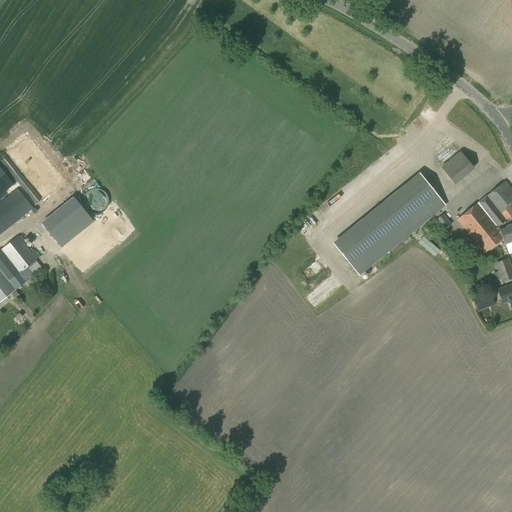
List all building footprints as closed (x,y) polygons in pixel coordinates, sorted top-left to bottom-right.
[(14,151),(8,156),(16,166),(42,199),(48,194),(22,161),(14,151)] [(7,157),(1,162),(9,172),(35,204),(41,200),(15,167),(7,157)] [(454,183),(461,178),(448,162),(441,167),(454,183)] [(0,194),(12,184),(0,168),(0,194)] [(419,172),(332,242),(359,276),(446,205),(419,172)] [(500,213),(509,206),(511,203),(511,190),(504,181),(456,220),(476,244),(481,240),(481,241),(497,227),(488,216),(496,209),(500,213)] [(42,220),(62,246),(95,220),(75,194),(42,220)] [(0,234),(25,214),(10,196),(0,203),(0,234)] [(496,209),(488,216),(497,227),(481,241),(481,240),(476,244),(484,253),(502,238),(504,244),(511,241),(511,209),(509,206),(500,213),(496,209)] [(451,224),(443,214),(436,219),(445,230),(451,224)] [(0,302),(34,275),(27,266),(36,259),(18,237),(0,251),(0,302)] [(502,281),(511,277),(511,271),(508,259),(496,263),(502,281)] [(511,284),(497,289),(502,303),(508,301),(511,308),(511,307),(511,284)] [(477,311),(494,305),(490,292),(472,298),(477,311)]
